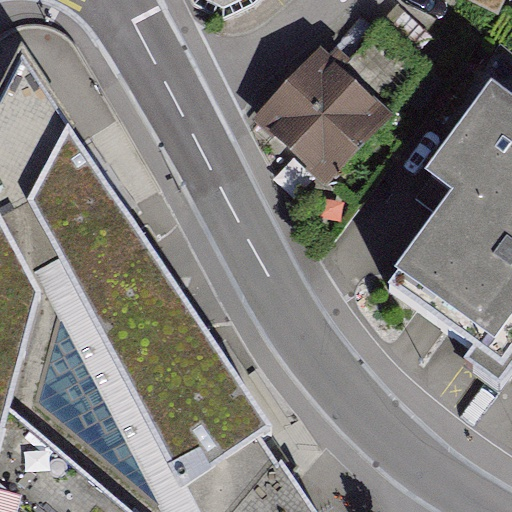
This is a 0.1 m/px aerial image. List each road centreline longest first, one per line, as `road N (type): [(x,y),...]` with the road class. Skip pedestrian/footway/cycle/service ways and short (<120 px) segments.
road 1 (tertiary): [(175,100),(305,342),(393,442),(468,498)]
road 2 (residential): [(175,100),(341,0)]
